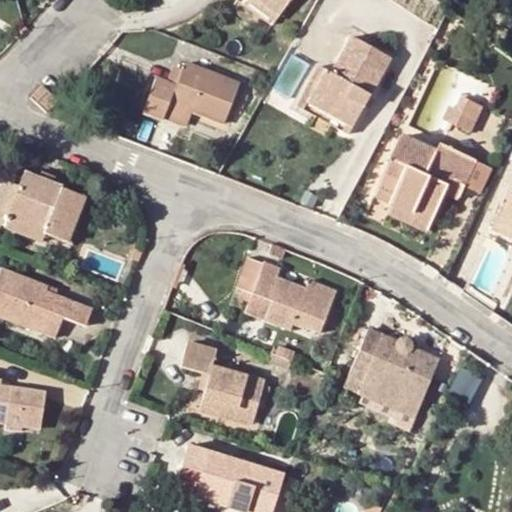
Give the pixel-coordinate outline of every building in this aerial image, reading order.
[(289,0),(246,0),(245,3),(273,23),(289,0)] [(318,66),(296,106),(345,134),(388,59),(351,38),(329,73),(318,66)] [(222,123),(238,84),(184,63),(182,69),(172,66),(165,84),(154,79),(141,110),(162,119),(166,108),(168,102),(193,111),(222,123)] [(55,101),(39,85),(29,96),(45,110),(55,101)] [(483,107),(460,97),(454,110),(448,123),(471,134),(483,107)] [(190,117),(193,111),(168,102),(166,108),(190,117)] [(437,153),(402,137),(374,196),(391,204),(397,192),(436,211),(444,194),(449,181),(464,188),(476,162),(440,145),(437,153)] [(66,243),(83,197),(22,174),(18,185),(4,180),(0,189),(0,227),(3,228),(10,208),(48,222),(44,234),(66,243)] [(464,188),(449,181),(444,194),(458,200),(464,188)] [(436,211),(397,192),(391,204),(387,214),(427,231),(436,211)] [(511,194),(509,193),(497,218),(511,224),(511,194)] [(41,243),(44,234),(48,222),(10,208),(3,228),(41,243)] [(511,241),(511,224),(497,218),(491,232),(511,241)] [(284,251),(270,246),(267,255),(280,260),(284,251)] [(277,279),(279,272),(245,260),(234,290),(251,297),(272,304),(265,323),(288,332),(291,323),(293,319),(305,324),(304,328),(319,333),(334,294),(306,283),(303,289),(277,279)] [(55,296),(56,290),(1,267),(0,270),(0,316),(55,338),(63,317),(75,322),(84,325),(90,309),(55,296)] [(265,323),(272,304),(251,297),(244,315),(265,323)] [(75,322),(63,317),(55,338),(67,343),(75,322)] [(305,324),(293,319),(291,323),(304,328),(305,324)] [(363,385),(358,396),(413,419),(437,363),(410,351),(410,348),(409,346),(408,343),(406,342),(403,341),(401,341),(398,342),(396,344),(366,333),(347,379),(363,385)] [(210,369),(214,353),(186,344),(181,368),(204,374),(209,376),(205,390),(200,411),(251,425),(263,384),(210,369)] [(293,355),(279,349),(276,356),(291,362),(293,355)] [(267,364),(287,372),(291,362),(276,356),(270,354),(267,364)] [(205,390),(209,376),(204,374),(200,389),(205,390)] [(343,390),(358,396),(363,385),(347,379),(343,390)] [(19,431),(20,426),(38,428),(44,392),(7,386),(6,393),(0,392),(0,422),(3,423),(3,429),(19,431)] [(271,511),(283,476),(266,471),(187,447),(180,469),(200,475),(192,499),(227,509),(229,502),(244,507),(243,511),(271,511)] [(268,465),(266,471),(283,476),(284,470),(268,465)] [(227,509),(235,511),(243,511),(244,507),(229,502),(227,509)]
